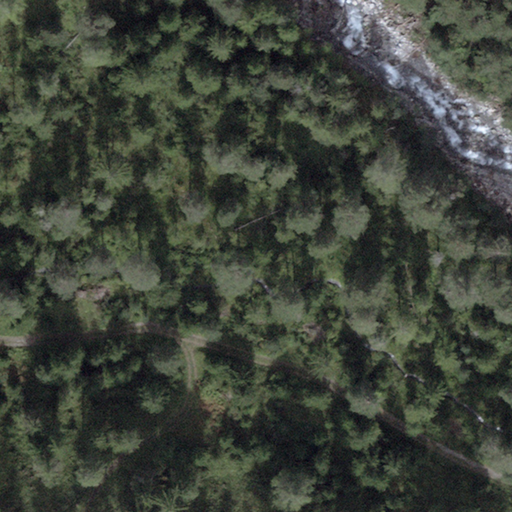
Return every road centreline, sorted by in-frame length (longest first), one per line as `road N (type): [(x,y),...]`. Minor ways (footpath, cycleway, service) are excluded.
road 1 (track): [(0,345),(205,355),(323,398),(495,495),(511,495)]
road 2 (track): [(75,511),(183,416),(205,355)]
